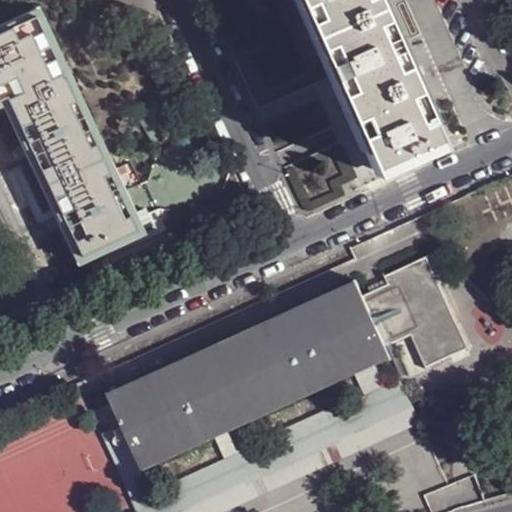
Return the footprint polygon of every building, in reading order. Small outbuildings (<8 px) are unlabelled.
[(297,0),(373,169),(438,140),(410,78),(389,30),(375,0),(297,0)] [(0,32),(35,15),(137,229),(143,226),(39,7),(0,25),(0,32)] [(0,98),(7,96),(82,255),(137,229),(35,15),(0,32),(0,98)] [(386,273),(384,274),(389,285),(412,335),(428,370),(430,369),(429,367),(469,349),(470,351),(472,350),(429,258),(431,257),(430,256),(387,276),(386,273)] [(110,392),(108,393),(122,425),(144,473),(145,472),(144,469),(225,432),(233,428),(360,371),(374,365),(390,358),(391,361),(393,360),(387,347),(364,296),(357,280),(355,281),(356,284),(111,395),(110,392)] [(364,296),(387,347),(412,335),(389,285),(364,296)] [(374,365),(360,371),(369,392),(243,450),(233,428),(225,432),(234,455),(152,492),(122,425),(106,432),(140,511),(187,511),(414,408),(401,378),(384,386),(374,365)] [(414,408),(187,511),(222,511),(420,422),(414,408)]
